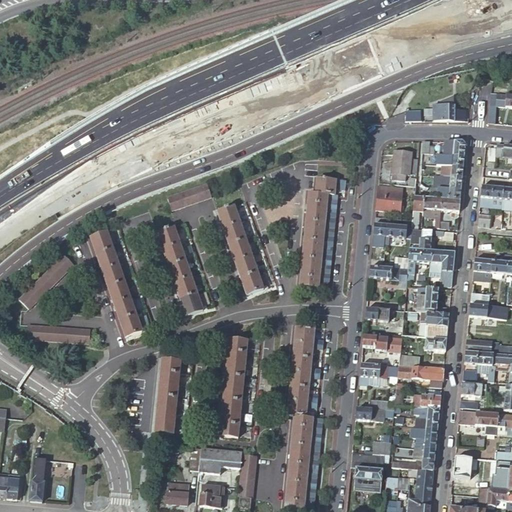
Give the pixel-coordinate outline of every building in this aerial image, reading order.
[(511,97),(496,96),(495,107),(511,109),(511,97)] [(439,102),(439,105),(444,106),(444,105),(453,106),(454,97),(439,102)] [(442,123),(462,123),(462,116),(455,115),(455,107),(455,106),(453,106),(444,105),(444,106),(442,123)] [(406,114),(406,123),(415,123),(421,123),(421,108),(406,114)] [(441,156),(464,158),(465,147),(461,142),(444,142),(444,147),(440,147),(440,156),(441,156)] [(511,158),(511,147),(498,146),(497,157),(508,158),(511,158)] [(411,155),(393,153),(391,176),(408,178),(411,155)] [(440,168),(442,168),(463,170),(464,158),(441,156),(440,168)] [(441,178),(462,180),(463,170),(442,168),(441,178)] [(449,190),(461,192),(462,180),(441,178),(440,185),(432,184),(431,188),(437,189),(449,190)] [(327,196),(334,197),(335,190),(345,191),(346,183),(317,180),(315,195),(327,196)] [(211,198),(206,185),(166,199),(171,213),(211,198)] [(436,197),(437,189),(431,188),(430,188),(429,199),(433,199),(433,197),(436,197)] [(492,201),(493,189),(481,188),(479,205),(486,206),(486,200),(492,201)] [(448,199),(449,190),(437,189),(436,197),(433,197),(433,199),(442,200),(445,200),(445,199),(448,199)] [(504,190),(493,189),(492,201),(503,202),(504,190)] [(445,200),(460,202),(461,192),(449,190),(448,199),(445,199),(445,200)] [(511,190),(504,190),(503,202),(502,207),(509,208),(509,203),(511,202),(511,190)] [(377,192),(375,211),(400,214),(402,194),(391,193),(377,192)] [(315,195),(308,194),(307,204),(336,207),(337,197),(334,197),(327,196),(315,195)] [(423,198),(413,197),(412,209),(423,210),(424,198),(423,198)] [(433,199),(429,199),(424,198),(423,210),(432,211),(433,199)] [(441,212),(442,200),(433,199),(432,211),(433,211),(441,212)] [(459,214),(460,202),(445,200),(442,200),(441,212),(442,212),(459,214)] [(491,209),(492,201),(486,200),(486,206),(479,205),(479,208),(491,209)] [(503,202),(492,201),(491,209),(502,210),(502,207),(503,202)] [(509,208),(502,207),(502,210),(502,211),(511,211),(511,202),(509,203),(509,208)] [(336,207),(307,204),(306,213),(325,215),(335,216),(336,207)] [(234,207),(216,213),(222,229),(239,223),(234,207)] [(423,210),(412,209),(411,223),(411,225),(413,225),(413,221),(418,222),(419,213),(422,213),(423,210)] [(325,215),(306,213),(305,223),(324,224),(334,225),(335,216),(325,215)] [(490,217),(478,215),(478,223),(488,224),(489,224),(490,217)] [(375,219),(374,226),(385,227),(389,227),(389,220),(375,219)] [(411,229),(411,228),(411,225),(411,223),(389,220),(389,227),(396,228),(411,229)] [(239,223),(222,229),(228,246),(245,239),(239,223)] [(324,224),(305,223),(304,232),(333,235),(334,225),(324,224)] [(385,227),(374,226),(373,237),(384,238),(385,227)] [(389,227),(385,227),(384,238),(385,238),(394,239),(396,228),(389,227)] [(410,241),(411,231),(411,229),(396,228),(394,239),(396,240),(410,241)] [(162,251),(179,245),(173,229),(156,235),(162,251)] [(422,232),(416,231),(411,231),(410,241),(409,242),(421,243),(422,232)] [(95,255),(113,249),(106,232),(89,238),(95,255)] [(333,235),(304,232),(304,241),(332,244),(333,235)] [(435,233),(422,232),(421,243),(420,251),(431,252),(437,253),(437,249),(431,248),(432,236),(435,236),(435,233)] [(384,249),(385,238),(384,238),(373,237),(372,247),(384,249)] [(234,263),(251,256),(245,239),(228,246),(234,263)] [(332,244),(304,241),(303,250),(332,253),(332,244)] [(168,268),(185,262),(179,245),(162,251),(168,268)] [(101,272),(118,266),(113,249),(95,255),(101,272)] [(332,253),(303,250),(302,259),(331,262),(332,253)] [(420,251),(409,250),(408,259),(408,262),(407,263),(414,264),(419,264),(420,251)] [(420,251),(419,264),(430,265),(431,252),(420,251)] [(442,253),(437,253),(431,252),(430,265),(441,266),(442,253)] [(451,288),(455,254),(442,253),(441,266),(440,274),(440,278),(439,285),(439,287),(451,288)] [(69,264),(27,311),(72,266),(62,256),(62,257),(69,264)] [(240,280),(257,273),(251,256),(234,263),(240,280)] [(511,257),(496,256),(495,264),(507,265),(511,265),(511,257)] [(62,257),(17,301),(27,311),(69,264),(62,257)] [(331,262),(302,259),(301,269),(319,271),(330,272),(331,262)] [(492,263),(474,261),(473,274),(491,276),(492,263)] [(174,285),(191,279),(185,262),(168,268),(174,285)] [(406,276),(413,277),(414,266),(414,264),(407,263),(407,265),(407,271),(406,275),(406,276)] [(507,265),(495,264),(492,263),(491,276),(506,278),(507,265)] [(441,266),(430,265),(429,273),(435,274),(440,274),(441,266)] [(107,288),(124,282),(118,266),(101,272),(107,288)] [(400,270),(370,268),(369,280),(398,282),(406,283),(406,282),(406,281),(406,276),(406,275),(407,271),(400,270)] [(319,271),(301,269),(300,278),(318,280),(329,281),(330,272),(319,271)] [(263,290),(257,273),(240,280),(245,296),(263,290)] [(491,276),(473,274),(472,283),(490,285),(491,276)] [(318,280),(300,278),(299,287),(328,290),(329,281),(318,280)] [(180,301),(197,295),(191,279),(174,285),(180,301)] [(113,305),(130,299),(124,282),(107,288),(113,305)] [(406,283),(398,282),(397,290),(405,290),(406,283)] [(423,314),(426,289),(418,288),(416,314),(422,314),(423,314)] [(429,315),(448,317),(449,310),(439,309),(436,310),(438,290),(426,289),(423,314),(429,315)] [(202,312),(197,295),(180,301),(186,318),(202,312)] [(470,298),(470,303),(487,305),(488,299),(488,297),(485,296),(485,299),(470,298)] [(118,322),(136,315),(130,299),(113,305),(118,322)] [(497,309),(469,306),(468,319),(500,321),(500,319),(497,318),(497,309)] [(387,324),(388,312),(366,310),(364,322),(387,324)] [(416,314),(403,312),(403,313),(401,338),(401,339),(424,341),(446,343),(448,317),(429,315),(428,326),(434,326),(434,329),(424,327),(424,324),(417,323),(417,317),(421,317),(422,314),(416,314)] [(142,333),(136,315),(118,322),(125,339),(142,333)] [(90,331),(26,327),(25,341),(89,346),(90,332),(90,331)] [(293,344),(312,346),(313,342),(314,331),(295,329),(293,344)] [(399,354),(400,341),(392,340),(382,339),(363,338),(362,349),(375,350),(374,352),(394,354),(399,354)] [(227,354),(246,356),(247,343),(228,341),(227,354)] [(445,353),(446,343),(424,341),(424,345),(419,345),(418,351),(423,351),(424,352),(445,353)] [(490,344),(466,342),(465,354),(478,355),(489,356),(490,344)] [(292,359),(311,361),(312,351),(312,346),(293,344),(292,359)] [(511,358),(511,347),(511,348),(511,352),(497,351),(498,344),(490,344),(489,356),(494,357),(511,358)] [(226,365),(245,367),(246,356),(227,354),(226,365)] [(478,355),(465,354),(463,366),(476,367),(478,355)] [(494,357),(489,356),(478,355),(476,367),(476,371),(487,372),(486,383),(494,384),(495,369),(493,369),(494,357)] [(412,369),(418,369),(419,359),(399,357),(398,368),(412,369)] [(511,364),(511,358),(494,357),(493,369),(495,369),(500,369),(500,364),(511,364)] [(290,373),(309,375),(310,371),(311,361),(292,359),(290,373)] [(160,373),(179,375),(180,362),(161,360),(160,373)] [(243,380),(245,367),(226,365),(225,378),(243,380)] [(388,369),(360,366),(359,379),(387,381),(388,378),(388,369)] [(412,369),(398,368),(398,370),(397,379),(411,380),(412,369)] [(388,378),(397,379),(398,370),(392,369),(388,369),(388,378)] [(442,383),(443,371),(418,369),(412,369),(411,380),(442,383)] [(159,385),(178,387),(179,375),(160,373),(159,385)] [(289,388),(308,390),(309,379),(309,375),(290,373),(289,388)] [(463,373),(462,383),(473,383),(473,380),(475,380),(475,377),(473,377),(473,374),(463,373)] [(223,389),(242,391),(243,380),(225,378),(223,389)] [(387,381),(359,379),(358,386),(387,389),(387,381)] [(158,398),(176,399),(178,387),(159,385),(158,398)] [(486,387),(461,386),(460,398),(479,400),(480,393),(485,393),(486,387)] [(289,388),(287,402),(306,404),(307,400),(308,390),(289,388)] [(222,401),(241,403),(242,391),(223,389),(222,401)] [(428,408),(439,409),(440,399),(413,396),(412,408),(414,408),(427,409),(428,408)] [(156,410),(175,412),(176,399),(158,398),(156,410)] [(221,413),(240,415),(241,403),(222,401),(221,413)] [(286,417),(293,417),(305,419),(306,408),(306,404),(287,402),(286,417)] [(393,413),(394,408),(394,404),(369,402),(367,411),(379,412),(388,412),(393,413)] [(426,420),(438,421),(439,409),(428,408),(427,409),(414,408),(413,411),(421,412),(420,419),(420,420),(426,420)] [(497,416),(509,417),(509,414),(510,409),(497,408),(497,416)] [(155,421),(174,423),(175,412),(156,410),(155,421)] [(367,411),(356,410),(354,421),(382,423),(383,418),(388,418),(388,412),(379,412),(367,411)] [(220,424),(239,426),(240,415),(221,413),(220,424)] [(497,416),(459,413),(457,425),(485,428),(496,429),(496,428),(505,428),(507,428),(511,428),(511,417),(509,417),(497,416)] [(305,419),(293,417),(292,427),(321,430),(322,420),(305,419)] [(437,432),(438,421),(426,420),(425,430),(437,432)] [(154,434),(173,436),(174,423),(155,421),(154,434)] [(218,437),(237,439),(239,426),(220,424),(218,437)] [(321,430),(292,427),(291,436),(310,437),(320,438),(321,430)] [(496,436),(496,429),(485,428),(485,435),(496,436)] [(436,442),(437,432),(425,430),(424,441),(436,442)] [(22,432),(14,431),(12,447),(20,448),(22,432)] [(310,437),(291,436),(290,445),(309,447),(319,448),(320,438),(310,437)] [(436,442),(424,441),(416,440),(415,450),(419,450),(435,451),(436,442)] [(309,447),(290,445),(289,455),(318,458),(319,448),(309,447)] [(374,456),(389,457),(390,446),(373,445),(372,456),(374,456)] [(178,448),(164,447),(164,454),(177,456),(178,448)] [(198,474),(200,450),(191,449),(189,473),(198,474)] [(240,470),(241,456),(241,454),(200,450),(198,474),(198,477),(201,477),(201,474),(219,475),(220,468),(240,470)] [(434,462),(435,451),(419,450),(418,452),(423,453),(423,456),(414,455),(413,460),(422,461),(434,462)] [(495,461),(510,462),(510,461),(511,454),(496,452),(495,461)] [(373,463),(374,456),(372,456),(351,454),(350,461),(373,463)] [(318,458),(289,455),(288,464),(317,467),(318,458)] [(255,458),(242,456),(238,499),(251,500),(255,458)] [(469,460),(454,460),(453,468),(469,468),(469,460)] [(45,462),(34,461),(33,468),(44,470),(45,462)] [(373,463),(350,461),(349,469),(355,469),(354,482),(381,485),(382,472),(373,471),(373,463)] [(433,473),(434,462),(422,461),(421,467),(402,465),(401,471),(418,472),(418,471),(425,472),(433,473)] [(317,467),(288,464),(287,473),(316,476),(317,467)] [(33,468),(30,503),(42,504),(44,484),(43,484),(44,470),(33,468)] [(406,511),(428,511),(433,473),(425,472),(425,477),(417,476),(417,481),(415,502),(411,501),(412,494),(409,494),(408,501),(407,501),(406,511)] [(315,485),(316,476),(287,473),(286,482),(315,485)] [(397,493),(398,480),(395,480),(386,479),(386,488),(394,489),(393,493),(397,493)] [(7,481),(6,501),(16,502),(18,481),(8,480),(7,481)] [(409,481),(398,480),(397,493),(400,493),(400,490),(408,491),(409,481)] [(315,485),(286,482),(285,492),(314,495),(315,485)] [(380,495),(381,485),(354,482),(353,492),(380,495)] [(165,505),(186,507),(188,487),(167,486),(165,505)] [(199,508),(221,510),(222,500),(218,499),(219,488),(201,487),(199,508)] [(485,502),(486,490),(479,490),(477,501),(485,502)] [(507,492),(486,490),(485,502),(506,504),(507,492)] [(314,495),(285,492),(284,501),(313,504),(314,495)] [(239,511),(248,511),(250,500),(239,499),(238,511),(239,511)] [(312,511),(313,504),(284,501),(283,511),(297,511),(312,511)] [(484,511),(485,502),(477,501),(476,511),(484,511)]
